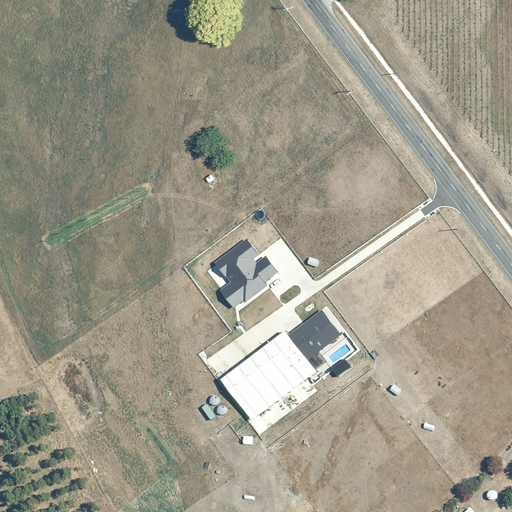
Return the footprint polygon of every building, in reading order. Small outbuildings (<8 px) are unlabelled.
[(303,140),(276,104),(252,121),(266,140),(262,143),(269,153),(274,150),(279,157),(303,140)] [(216,127),(207,114),(192,125),(201,138),(216,127)] [(270,164),(260,149),(247,158),(257,173),(270,164)] [(200,235),(191,243),(199,253),(209,244),(200,235)] [(233,281),(222,289),(236,308),(244,302),(246,305),(271,286),(268,281),(280,272),(267,255),(256,263),(253,258),(260,253),(250,240),(219,263),(233,281)] [(327,355),(350,338),(327,308),(292,335),(289,332),(226,381),(256,419),(332,361),(327,355)]
